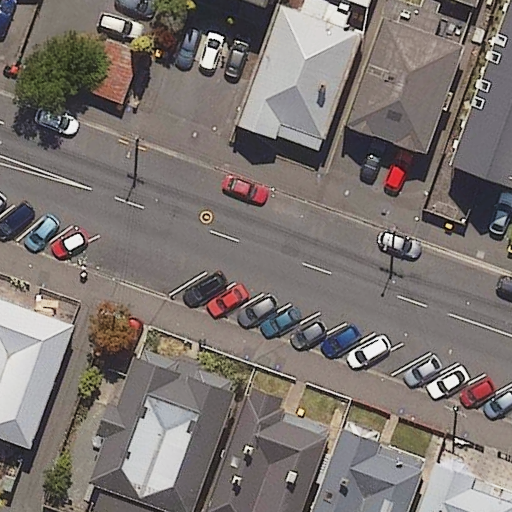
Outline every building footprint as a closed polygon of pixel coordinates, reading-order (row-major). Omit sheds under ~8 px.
[(422,0),(420,7),(399,0),(387,0),(344,126),(427,156),(464,46),(436,36),(443,15),(437,13),(440,4),(429,0),(422,0)] [(511,0),(509,0),(450,165),(482,176),(511,187),(511,0)] [(297,12),(278,6),(266,41),(242,109),(236,125),(275,138),(282,141),(289,143),(294,145),(320,154),(361,34),(297,12)] [(141,54),(101,39),(83,91),(122,104),(141,54)] [(20,308),(0,300),(0,437),(31,449),(75,328),(26,310),(20,308)] [(179,375),(136,359),(130,377),(90,482),(100,485),(90,511),(192,511),(236,396),(190,379),(185,377),(179,375)] [(281,415),(247,403),(206,511),(300,511),(330,433),(293,419),(288,417),(281,415)] [(378,442),(342,430),(312,511),(410,511),(429,461),(389,446),(384,444),(378,442)] [(511,511),(511,494),(480,484),(435,469),(420,511),(511,511)]
